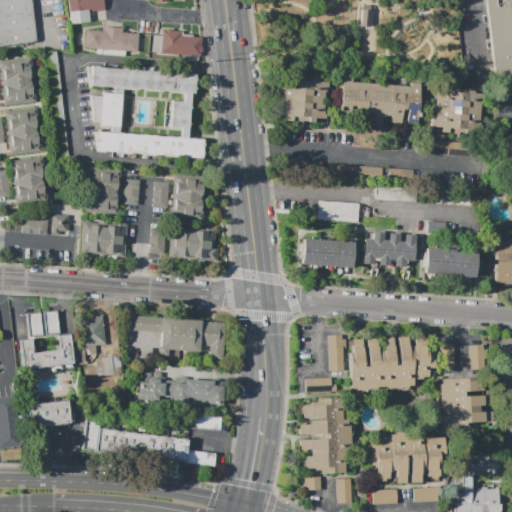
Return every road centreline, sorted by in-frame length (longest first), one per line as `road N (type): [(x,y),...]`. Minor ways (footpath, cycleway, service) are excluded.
road 1 (secondary): [(226,0),(261,298)]
road 2 (residential): [(261,298),(0,277)]
road 3 (residential): [(511,315),(261,298)]
road 4 (secondary): [(247,507),(214,494),(136,485),(0,479)]
